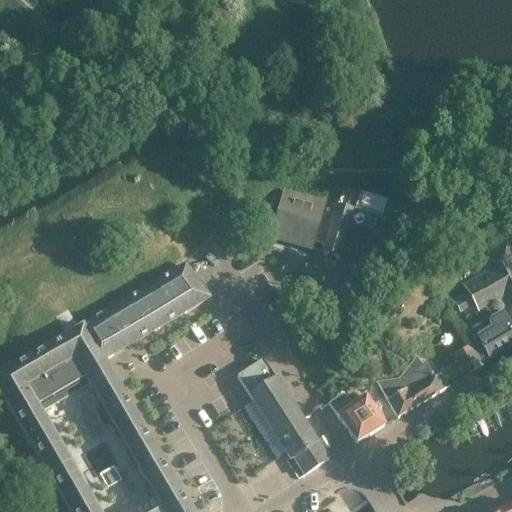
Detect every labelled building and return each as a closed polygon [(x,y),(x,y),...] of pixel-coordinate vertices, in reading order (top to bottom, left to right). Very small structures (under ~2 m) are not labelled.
[(0,134),(1,136),(60,85),(29,50),(25,61),(28,64),(30,62),(31,62),(32,62),(32,63),(33,64),(32,65),(30,67),(32,69),(0,96),(0,134)] [(0,293),(14,285),(21,283),(25,289),(27,289),(30,288),(157,219),(167,207),(163,192),(162,190),(159,184),(151,172),(141,168),(121,177),(0,242),(0,293)] [(272,235),(271,239),(310,250),(312,246),(313,242),(324,246),(323,249),(322,253),(339,258),(340,254),(341,250),(372,259),(381,237),(381,233),(349,223),(352,212),(336,207),(324,203),(285,192),(272,235)] [(324,323),(308,335),(309,337),(326,325),(345,352),(354,356),(441,249),(428,233),(414,228),(387,225),(384,219),(381,233),(381,237),(372,259),(371,263),(364,276),(355,291),(335,311),(322,321),(324,323)] [(465,283),(469,290),(476,304),(480,311),(502,299),(511,317),(511,254),(507,245),(480,258),(487,271),(465,283)] [(81,326),(102,362),(208,300),(184,266),(81,326)] [(459,313),(476,304),(469,290),(455,298),(457,301),(454,303),(459,313)] [(472,332),(464,336),(470,346),(481,364),(488,359),(511,344),(511,329),(502,313),(472,332)] [(190,511),(102,362),(81,326),(79,328),(64,336),(0,373),(0,395),(60,499),(67,511),(190,511)] [(451,358),(464,379),(483,368),(480,363),(470,347),(454,356),(451,358)] [(422,365),(417,357),(406,369),(399,379),(375,382),(383,396),(397,420),(453,386),(446,373),(445,374),(444,372),(435,378),(429,367),(426,362),(422,365)] [(248,374),(238,381),(248,396),(267,384),(261,375),(252,380),(248,374)] [(247,396),(251,402),(241,409),(270,454),(280,448),(288,460),(291,459),(302,476),(327,460),(275,379),(267,384),(247,396)] [(350,404),(343,394),(328,404),(345,426),(343,427),(356,446),(386,428),(377,413),(380,411),(377,406),(374,408),(373,407),(372,407),(363,395),(350,404)] [(511,511),(511,503),(495,511),(511,511)]
